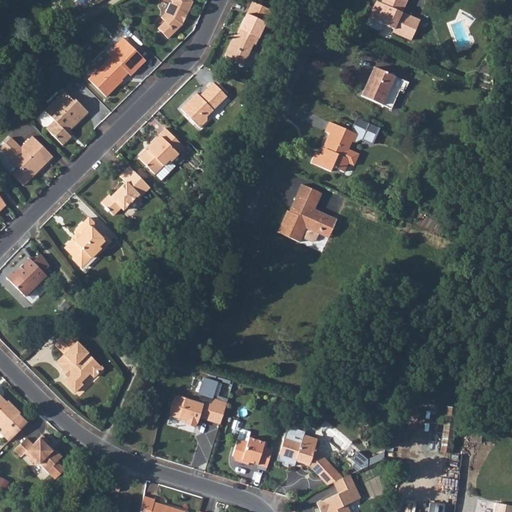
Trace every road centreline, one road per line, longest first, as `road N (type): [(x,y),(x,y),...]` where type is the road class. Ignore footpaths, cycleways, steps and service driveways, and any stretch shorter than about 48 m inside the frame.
road 1 (residential): [(0,251),(194,54),(219,0)]
road 2 (residential): [(264,511),(79,435),(0,360)]
road 3 (residential): [(323,0),(247,174),(249,208)]
